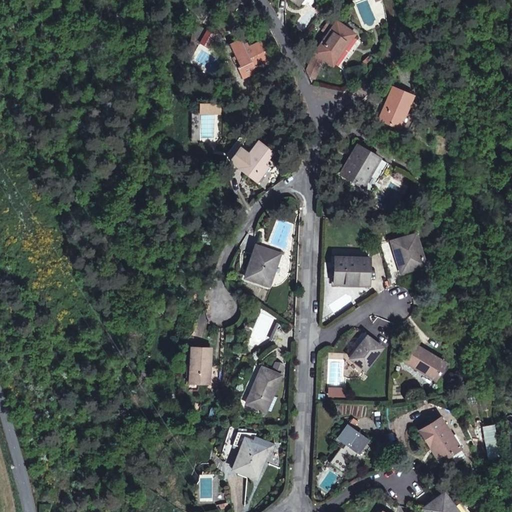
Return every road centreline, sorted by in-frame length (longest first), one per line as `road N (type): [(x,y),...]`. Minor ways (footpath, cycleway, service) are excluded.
road 1 (residential): [(305,506),(317,219),(304,185)]
road 2 (residential): [(38,511),(0,393)]
